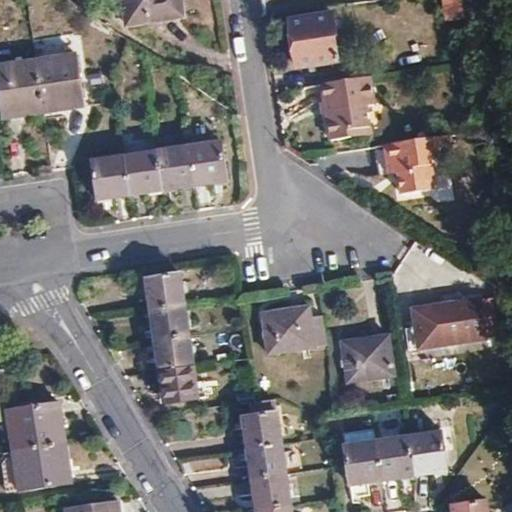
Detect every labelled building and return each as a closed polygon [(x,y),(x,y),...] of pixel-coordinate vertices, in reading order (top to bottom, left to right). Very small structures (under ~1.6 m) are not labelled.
[(184,18),(181,0),(122,0),(126,27),(184,18)] [(443,0),(446,20),(453,19),(450,0),(443,0)] [(334,12),(289,19),(296,68),(338,61),(334,34),(337,34),(334,12)] [(76,56),(38,61),(45,112),(60,111),(59,105),(83,102),(76,56)] [(0,66),(0,85),(4,114),(29,110),(29,115),(45,112),(38,61),(0,66)] [(331,140),(350,137),(349,130),(370,126),(366,106),(369,106),(365,78),(322,85),(331,140)] [(84,107),(83,102),(59,105),(60,111),(84,107)] [(5,119),(29,115),(29,110),(4,114),(5,119)] [(371,134),(370,126),(349,130),(350,137),(371,134)] [(451,136),(441,138),(445,160),(455,159),(451,136)] [(441,138),(389,145),(394,173),(399,173),(403,194),(435,188),(431,163),(445,160),(441,138)] [(221,143),(190,148),(196,186),(227,181),(221,143)] [(190,148),(158,152),(164,191),(196,186),(190,148)] [(130,196),(164,191),(158,152),(125,157),(130,196)] [(99,200),(130,196),(125,157),(94,162),(99,200)] [(147,280),(152,310),(185,306),(181,275),(147,280)] [(488,340),(483,300),(414,309),(419,349),(488,340)] [(152,310),(156,341),(190,337),(185,306),(152,310)] [(315,347),(309,307),(263,314),(269,353),(315,347)] [(389,336),(343,343),(348,383),(394,376),(389,336)] [(156,341),(160,372),(194,367),(190,337),(156,341)] [(198,399),(194,367),(160,372),(165,404),(198,399)] [(276,414),(274,401),(256,403),(251,404),(253,416),(244,418),(248,448),(283,443),(279,413),(276,414)] [(61,405),(56,406),(58,430),(64,429),(61,405)] [(9,412),(14,451),(66,445),(64,429),(58,430),(56,406),(9,412)] [(442,432),(411,437),(416,475),(448,470),(442,432)] [(411,437),(377,442),(382,480),(416,475),(411,437)] [(349,485),(382,480),(377,442),(344,446),(349,485)] [(248,448),(253,480),(288,475),(283,443),(248,448)] [(66,445),(14,451),(20,491),(66,485),(63,460),(68,459),(66,445)] [(72,484),(68,459),(63,460),(66,485),(72,484)] [(253,480),(257,511),(292,506),(288,475),(253,480)] [(453,506),(453,511),(488,511),(487,502),(453,506)]
